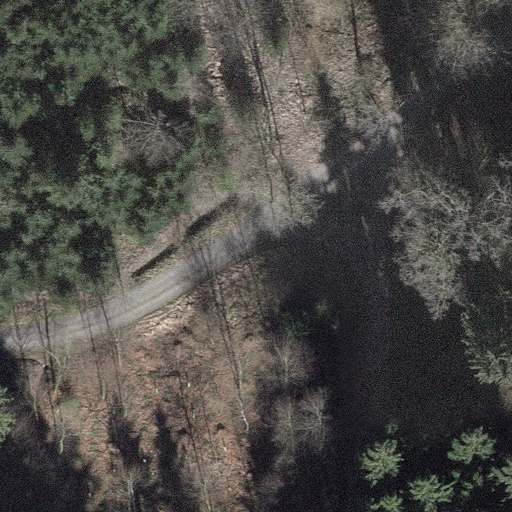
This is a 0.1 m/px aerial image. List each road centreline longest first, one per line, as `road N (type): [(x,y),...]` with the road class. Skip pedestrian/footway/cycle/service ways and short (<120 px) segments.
road 1 (track): [(0,341),(127,312),(341,178)]
road 2 (track): [(341,178),(390,262),(384,366),(352,511)]
road 3 (track): [(511,49),(341,178)]
